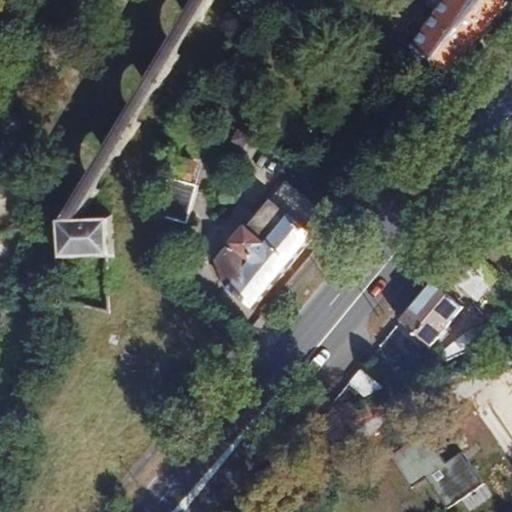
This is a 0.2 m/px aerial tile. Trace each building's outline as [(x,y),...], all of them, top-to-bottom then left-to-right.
[(506,0),(444,0),(407,56),(446,81),(511,3),(506,0)] [(198,165),(175,158),(159,215),(186,223),(197,186),(193,185),(198,165)] [(88,187),(79,182),(55,220),(61,258),(111,256),(111,218),(84,219),(99,194),(88,187)] [(227,286),(255,310),(316,236),(289,215),(270,200),(248,227),(246,226),(230,245),(231,246),(218,260),(227,286)] [(446,274),(478,302),(501,276),(468,248),(446,274)] [(465,308),(434,282),(402,321),(432,347),(465,308)] [(492,323),(465,335),(472,350),(499,338),(492,323)] [(377,386),(359,372),(351,382),(369,397),(377,386)]
